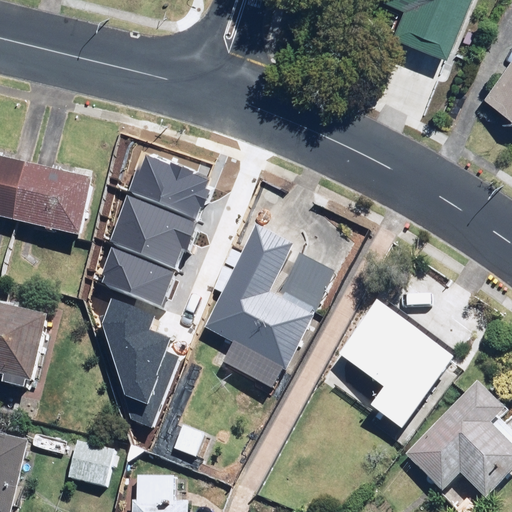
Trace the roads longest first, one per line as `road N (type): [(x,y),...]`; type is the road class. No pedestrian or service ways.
road 1 (residential): [(511,250),(221,87)]
road 2 (residential): [(221,87),(0,35)]
